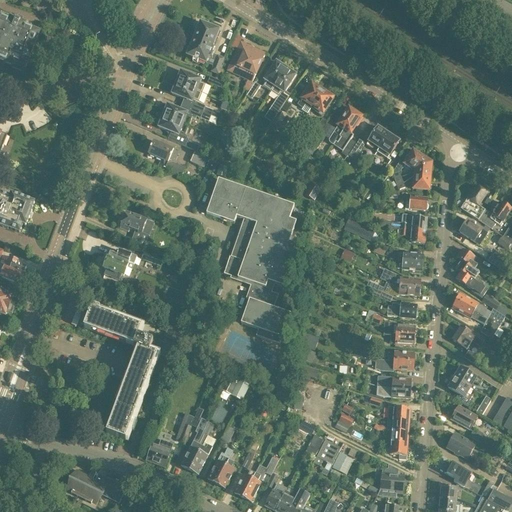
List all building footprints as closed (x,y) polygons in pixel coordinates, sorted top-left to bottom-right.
[(0,61),(11,66),(11,68),(22,73),(29,57),(35,44),(34,44),(38,34),(24,28),(24,27),(21,19),(18,18),(10,21),(10,22),(0,17),(0,61)] [(206,64),(213,66),(211,72),(218,74),(219,70),(224,59),(217,56),(216,57),(209,55),(219,31),(200,23),(200,24),(197,23),(195,30),(197,31),(190,48),(187,48),(185,54),(187,56),(206,64)] [(237,50),(227,71),(252,82),(255,76),(256,76),(262,61),(265,55),(247,46),(244,53),(237,50)] [(262,87),(271,92),(287,67),(281,63),(280,65),(276,62),(264,80),(266,82),(262,87)] [(287,67),(271,92),(279,98),(282,93),(284,94),(296,75),(292,73),(293,71),(287,67)] [(177,76),(174,83),(201,94),(205,84),(200,82),(201,80),(180,72),(178,77),(177,76)] [(207,83),(222,89),(224,83),(220,82),(216,80),(209,77),(207,83)] [(173,90),(171,95),(184,100),(181,105),(215,118),(217,113),(211,111),(211,110),(203,107),(200,103),(198,102),(201,94),(174,83),(171,90),(173,90)] [(246,96),(251,100),(260,86),(255,83),(246,96)] [(311,84),(297,106),(303,109),(302,110),(307,113),(311,107),(322,91),(321,90),(320,89),(318,87),(316,87),(311,84)] [(322,91),(311,107),(317,111),(316,113),(321,116),(333,98),(328,95),(327,93),(325,92),(323,92),(322,91)] [(281,109),(285,103),(280,99),(271,113),(276,116),(281,109)] [(286,102),(285,103),(281,109),(286,112),(290,105),(286,102)] [(163,109),(161,116),(188,127),(191,120),(192,120),(194,117),(213,124),(215,118),(181,105),(179,111),(167,106),(165,110),(163,109)] [(330,142),(334,145),(355,113),(353,111),(351,109),(350,110),(348,109),(345,113),(342,111),(334,124),(338,126),(329,139),(330,142)] [(355,113),(334,145),(343,151),(342,152),(348,156),(357,142),(351,138),(354,134),(352,133),(355,127),(357,128),(363,119),(361,118),(362,117),(360,116),(360,115),(358,113),(356,114),(355,113)] [(159,123),(158,128),(171,133),(168,140),(202,155),(204,150),(197,147),(198,146),(187,141),(185,137),(184,137),(188,127),(161,116),(158,123),(159,123)] [(315,131),(306,144),(311,146),(327,122),(322,119),(315,131)] [(315,150),(316,151),(325,138),(325,137),(331,127),(327,124),(311,148),(315,150)] [(366,146),(376,152),(388,135),(383,132),(383,129),(381,128),(378,129),(377,128),(368,142),(366,146)] [(388,135),(376,152),(386,159),(389,156),(399,142),(398,141),(397,139),(395,138),(393,138),(388,135)] [(348,156),(354,160),(365,144),(359,140),(348,156)] [(149,152),(148,154),(167,163),(165,169),(181,176),(185,168),(173,164),(178,153),(173,151),(153,142),(150,149),(149,148),(148,151),(149,152)] [(400,162),(392,174),(392,175),(394,179),(400,177),(399,173),(404,165),(414,172),(423,158),(413,151),(404,164),(400,162)] [(195,153),(191,162),(202,167),(206,158),(195,153)] [(414,172),(414,177),(430,179),(432,164),(423,158),(414,172)] [(380,175),(385,178),(392,168),(387,164),(380,175)] [(400,177),(394,179),(396,186),(396,185),(398,185),(403,183),(400,177)] [(430,179),(414,177),(412,190),(429,191),(430,179)] [(241,324),(258,330),(256,336),(280,344),(290,314),(273,308),(278,295),(271,293),(274,285),(281,287),(295,245),(288,243),(295,223),(289,220),(293,207),(218,180),(206,215),(234,225),(236,218),(242,220),(224,275),(251,284),(246,299),(249,301),(241,324)] [(322,191),(311,185),(304,197),(315,203),(322,191)] [(473,191),(460,210),(478,221),(485,211),(478,206),(487,194),(484,192),(485,190),(481,188),(480,189),(477,188),(474,192),(473,191)] [(11,196),(10,198),(0,194),(0,226),(8,229),(19,233),(22,225),(24,226),(25,226),(26,225),(28,218),(29,219),(32,211),(31,211),(33,204),(34,204),(34,203),(33,203),(12,195),(11,194),(10,195),(11,196)] [(406,198),(405,210),(426,212),(426,210),(427,209),(427,206),(427,205),(427,199),(410,198),(406,198)] [(509,208),(509,207),(506,204),(504,205),(502,204),(499,208),(497,207),(492,215),(486,210),(478,221),(491,230),(496,224),(500,227),(511,210),(509,208)] [(120,229),(128,233),(129,230),(136,232),(131,244),(144,249),(154,224),(146,221),(141,219),(126,213),(125,217),(123,217),(121,222),(122,223),(120,229)] [(390,223),(390,228),(395,229),(425,232),(426,219),(413,218),(413,217),(403,216),(402,224),(396,224),(390,223)] [(482,231),(482,230),(467,221),(459,233),(474,243),(479,246),(487,234),(482,231)] [(353,222),(348,232),(370,242),(375,232),(353,222)] [(395,229),(395,235),(401,236),(401,237),(406,237),(407,231),(411,231),(409,244),(424,245),(425,232),(395,229)] [(511,230),(509,229),(503,238),(511,243),(511,230)] [(498,244),(507,250),(511,244),(502,238),(498,244)] [(373,251),(383,256),(385,251),(375,247),(373,251)] [(104,262),(102,266),(103,269),(104,269),(104,270),(106,271),(104,276),(119,281),(121,276),(123,277),(127,268),(132,270),(137,257),(118,250),(116,255),(111,253),(108,260),(107,260),(107,261),(107,260),(104,262)] [(462,250),(456,259),(461,262),(470,267),(474,270),(477,266),(472,263),(475,259),(462,250)] [(141,259),(161,266),(164,258),(144,251),(141,259)] [(344,251),(340,259),(350,263),(354,255),(344,251)] [(398,254),(398,262),(422,264),(423,256),(410,255),(409,253),(406,253),(405,254),(403,254),(403,255),(398,254)] [(488,261),(508,273),(511,267),(511,266),(492,254),(488,261)] [(1,279),(20,285),(25,287),(28,278),(23,277),(26,268),(17,265),(18,262),(9,259),(4,257),(1,264),(6,266),(5,270),(1,279)] [(422,264),(398,262),(397,269),(401,270),(421,272),(422,264)] [(461,262),(455,270),(460,273),(483,288),(485,285),(483,284),(484,282),(477,277),(479,274),(475,271),(474,270),(470,267),(461,262)] [(384,271),(380,280),(389,284),(393,286),(396,287),(420,289),(420,281),(400,279),(400,280),(395,280),(395,276),(384,271)] [(460,273),(455,280),(472,291),(473,290),(479,294),(480,293),(484,296),(487,291),(483,288),(460,273)] [(368,282),(367,287),(382,293),(393,298),(394,296),(396,297),(399,297),(399,296),(419,297),(420,289),(396,287),(393,286),(389,284),(386,290),(368,282)] [(0,314),(5,316),(7,312),(12,314),(16,304),(11,302),(12,297),(0,292),(0,314)] [(382,293),(380,299),(390,304),(393,298),(382,293)] [(456,301),(456,302),(474,312),(488,320),(499,327),(505,319),(493,311),(491,314),(482,309),(482,308),(477,306),(478,305),(460,295),(459,297),(457,297),(456,299),(456,301)] [(482,302),(495,311),(500,304),(486,295),(482,302)] [(453,308),(452,309),(470,319),(470,318),(484,326),(480,333),(491,340),(494,336),(499,339),(503,333),(498,329),(499,327),(488,320),(474,312),(456,302),(455,304),(454,304),(452,306),(453,308)] [(388,307),(387,317),(399,318),(415,320),(415,318),(417,317),(417,314),(416,312),(417,306),(400,304),(400,305),(392,304),(392,307),(388,307)] [(106,434),(125,441),(157,355),(149,352),(153,343),(137,337),(141,328),(99,312),(100,310),(91,307),(83,329),(128,345),(126,351),(127,351),(128,355),(128,356),(134,358),(106,434)] [(83,312),(79,324),(83,325),(88,314),(83,312)] [(371,322),(380,326),(383,318),(374,315),(371,322)] [(382,327),(382,332),(384,333),(384,335),(391,336),(397,336),(414,337),(414,335),(416,335),(416,331),(415,330),(415,328),(396,326),(396,324),(384,323),(384,326),(382,327)] [(160,324),(158,330),(165,333),(167,327),(160,324)] [(169,327),(164,337),(169,339),(174,329),(169,327)] [(472,343),(480,348),(485,340),(471,331),(470,333),(461,327),(452,341),(461,347),(467,351),(472,343)] [(174,329),(169,339),(174,341),(179,331),(174,329)] [(179,331),(174,341),(179,344),(184,334),(179,331)] [(308,350),(312,337),(304,334),(299,347),(308,350)] [(368,342),(379,347),(382,340),(371,335),(368,342)] [(391,336),(390,345),(395,345),(394,345),(414,347),(414,344),(415,344),(415,340),(414,339),(414,337),(397,336),(391,336)] [(314,353),(305,350),(302,358),(312,361),(314,353)] [(387,357),(387,361),(414,363),(414,354),(394,353),(394,357),(387,357)] [(468,353),(464,360),(473,366),(478,359),(468,353)] [(414,363),(387,361),(387,366),(393,366),(393,371),(413,372),(414,363)] [(303,376),(317,379),(319,371),(305,367),(303,376)] [(453,375),(451,377),(470,388),(473,383),(479,386),(481,381),(460,368),(458,372),(456,373),(454,374),(453,375)] [(230,376),(222,391),(242,401),(250,387),(230,376)] [(460,403),(476,413),(479,407),(469,401),(472,397),(466,394),(470,388),(451,377),(450,379),(450,381),(450,383),(450,385),(448,389),(463,398),(460,403)] [(379,378),(378,388),(411,390),(411,388),(412,387),(412,384),(411,383),(411,381),(379,378)] [(378,388),(377,396),(381,398),(410,400),(410,397),(411,396),(412,393),(410,392),(411,390),(378,388)] [(479,407),(476,413),(482,416),(491,401),(485,397),(479,407)] [(371,399),(369,405),(379,408),(381,402),(371,399)] [(493,422),(511,433),(511,401),(507,399),(493,422)] [(156,404),(149,424),(154,426),(161,406),(156,404)] [(342,411),(350,415),(353,410),(345,406),(342,411)] [(264,407),(260,416),(265,418),(269,410),(264,407)] [(451,420),(470,431),(477,418),(458,407),(451,420)] [(388,408),(387,420),(408,422),(409,416),(410,415),(410,412),(409,411),(409,410),(388,408)] [(193,422),(197,424),(203,411),(199,409),(193,422)] [(343,415),(339,422),(349,428),(353,420),(343,415)] [(193,441),(181,467),(189,472),(202,447),(198,445),(202,436),(209,423),(201,420),(195,433),(197,433),(193,441)] [(376,430),(391,432),(408,433),(408,428),(409,427),(409,423),(408,423),(408,422),(387,420),(387,426),(377,426),(376,425),(374,429),(376,430)] [(349,428),(339,422),(338,422),(335,427),(346,434),(349,428)] [(202,447),(189,472),(198,476),(212,449),(208,446),(206,449),(202,447),(210,433),(211,434),(214,426),(209,423),(202,436),(198,445),(202,447)] [(184,425),(178,441),(184,443),(190,428),(184,425)] [(222,441),(228,444),(234,431),(228,428),(222,441)] [(362,439),(364,433),(355,429),(352,435),(362,439)] [(391,432),(390,443),(407,445),(407,443),(408,443),(408,439),(407,438),(408,433),(391,432)] [(469,438),(486,448),(489,442),(472,433),(469,438)] [(446,449),(467,460),(475,446),(454,435),(446,449)] [(306,452),(315,456),(324,440),(315,436),(306,452)] [(152,445),(146,462),(164,469),(171,451),(170,451),(173,445),(161,441),(159,447),(152,445)] [(324,442),(313,464),(320,467),(323,461),(325,462),(327,463),(335,448),(324,442)] [(256,452),(259,446),(254,443),(251,449),(256,452)] [(407,445),(390,443),(389,455),(399,456),(399,460),(405,461),(405,456),(406,456),(406,455),(407,454),(407,451),(406,450),(407,445)] [(217,462),(207,481),(216,485),(228,460),(233,452),(227,449),(224,456),(221,454),(217,462)] [(351,449),(348,456),(354,459),(357,452),(351,449)] [(242,467),(247,470),(254,456),(249,453),(242,467)] [(339,454),(332,469),(346,476),(353,461),(339,454)] [(255,474),(242,499),(251,503),(260,485),(260,484),(265,474),(271,477),(278,462),(272,459),(266,470),(259,466),(255,474)] [(228,460),(216,485),(224,490),(234,471),(230,469),(234,463),(228,460)] [(455,480),(453,483),(463,488),(471,475),(450,463),(448,466),(444,464),(440,471),(455,480)] [(404,478),(396,477),(397,475),(398,475),(398,470),(388,466),(387,469),(382,469),(381,476),(380,490),(377,497),(388,499),(389,491),(396,492),(396,494),(402,495),(404,478)] [(243,476),(234,494),(242,499),(255,474),(250,472),(247,478),(243,476)] [(275,472),(267,487),(272,489),(278,478),(276,477),(278,474),(275,472)] [(120,486),(99,476),(95,483),(77,474),(69,490),(72,492),(71,494),(91,504),(92,502),(95,503),(100,491),(119,501),(118,504),(118,505),(126,488),(121,486),(120,486)] [(321,478),(318,484),(323,487),(326,481),(321,478)] [(370,485),(367,491),(375,495),(378,489),(370,485)] [(489,501),(496,489),(487,485),(480,497),(489,501)] [(441,488),(440,500),(455,502),(456,489),(441,488)] [(272,491),(264,506),(266,507),(266,508),(269,510),(270,509),(275,511),(283,497),(284,494),(286,491),(282,489),(279,495),(272,491)] [(283,497),(275,511),(288,511),(295,499),(297,496),(286,490),(286,491),(284,494),(283,497)] [(295,499),(288,511),(301,511),(304,508),(311,495),(300,490),(297,496),(295,499)] [(511,511),(511,502),(495,493),(489,503),(506,511),(511,511)] [(130,506),(129,504),(129,498),(125,497),(121,505),(122,508),(130,506)] [(440,500),(439,511),(454,511),(455,502),(440,500)] [(483,507),(480,511),(506,511),(489,503),(486,501),(483,507)] [(301,511),(323,511),(327,506),(320,502),(315,511),(312,511),(304,508),(301,511)] [(335,511),(338,506),(330,502),(324,511),(335,511)]
